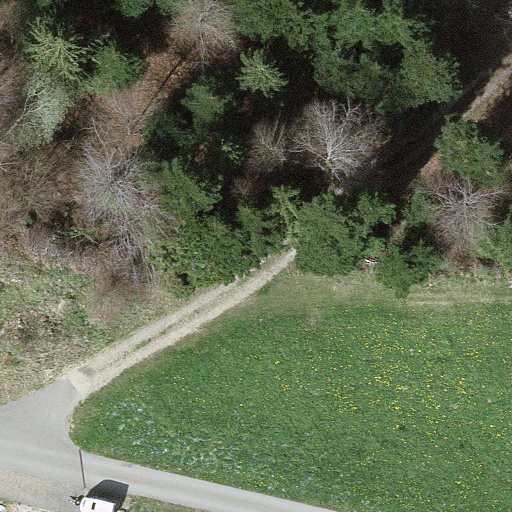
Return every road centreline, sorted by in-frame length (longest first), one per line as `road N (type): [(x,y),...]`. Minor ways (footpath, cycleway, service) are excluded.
road 1 (track): [(0,437),(263,265),(467,102),(511,54)]
road 2 (unclassified): [(0,457),(291,511)]
